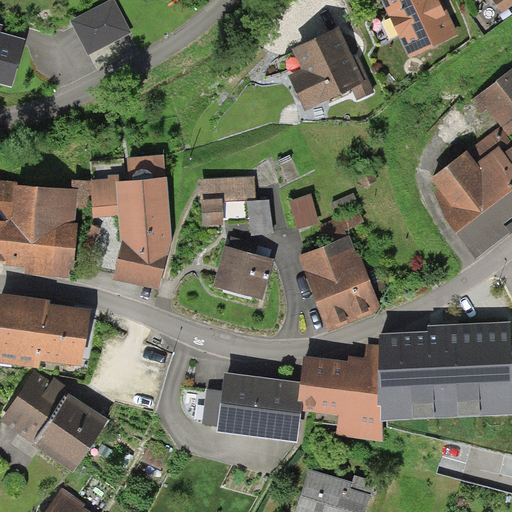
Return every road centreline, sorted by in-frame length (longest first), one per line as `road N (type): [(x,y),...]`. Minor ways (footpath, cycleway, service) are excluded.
road 1 (residential): [(0,288),(98,298),(224,344),(300,348),(379,328),(511,245)]
road 2 (residential): [(0,121),(50,112),(135,68),(229,0)]
